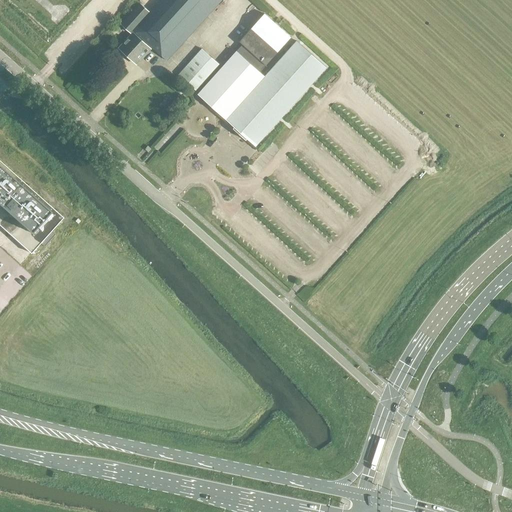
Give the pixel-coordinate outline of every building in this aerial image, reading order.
[(220,0),(159,0),(149,12),(140,3),(121,24),(131,32),(132,33),(119,48),(136,64),(152,47),(166,60),(220,0)] [(261,72),(292,38),(266,14),(241,41),(243,44),(237,51),(261,72)] [(265,77),(227,119),(236,126),(234,129),(237,131),(238,130),(241,134),(245,137),(244,138),(247,140),(249,138),(257,146),(327,68),(297,41),(265,77)] [(196,90),(219,64),(202,49),(178,75),(196,90)] [(237,51),(199,94),(227,119),(265,77),(261,72),(237,51)] [(174,101),(166,110),(173,116),(181,107),(174,101)] [(0,161),(0,225),(31,253),(40,243),(44,246),(55,234),(51,231),(63,218),(0,161)]
